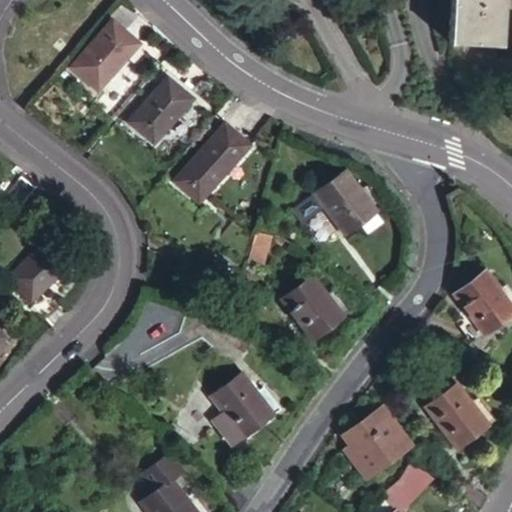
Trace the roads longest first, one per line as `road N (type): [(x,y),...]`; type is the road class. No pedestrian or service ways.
road 1 (residential): [(262,511),(419,294),(435,260),(435,215),(414,139)]
road 2 (residential): [(0,112),(108,215),(119,254),(108,300),(0,408)]
road 3 (residential): [(414,139),(291,97),(249,74),(162,0)]
